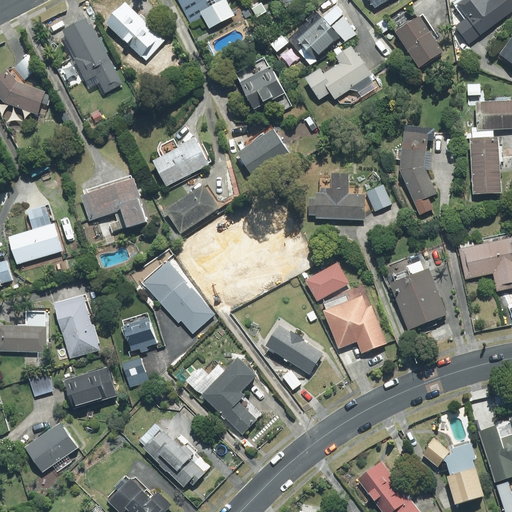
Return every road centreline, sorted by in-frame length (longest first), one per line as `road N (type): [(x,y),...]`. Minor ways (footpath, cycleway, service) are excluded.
road 1 (tertiary): [(239,511),(353,417),(511,357)]
road 2 (unknown): [(469,368),(450,263),(437,238)]
